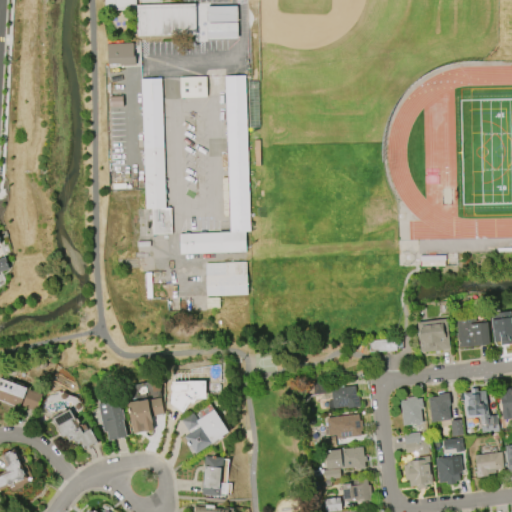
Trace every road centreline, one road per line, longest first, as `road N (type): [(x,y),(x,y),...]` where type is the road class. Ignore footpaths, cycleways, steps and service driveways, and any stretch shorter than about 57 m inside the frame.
road 1 (residential): [(392,511),(378,395),(388,379)]
road 2 (residential): [(167,511),(164,470),(146,462),(125,461),(87,480)]
road 3 (residential): [(388,379),(511,364)]
road 4 (residential): [(511,495),(392,510)]
